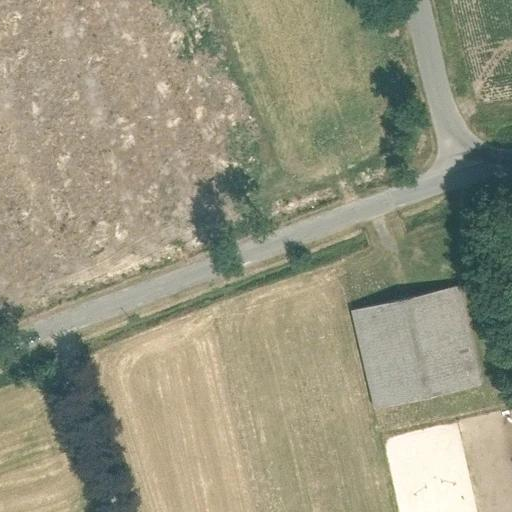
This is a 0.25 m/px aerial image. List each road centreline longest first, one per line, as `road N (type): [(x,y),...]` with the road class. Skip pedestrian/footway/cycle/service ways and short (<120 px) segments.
road 1 (unclassified): [(454,162),(0,336)]
road 2 (unclassified): [(412,0),(454,162)]
